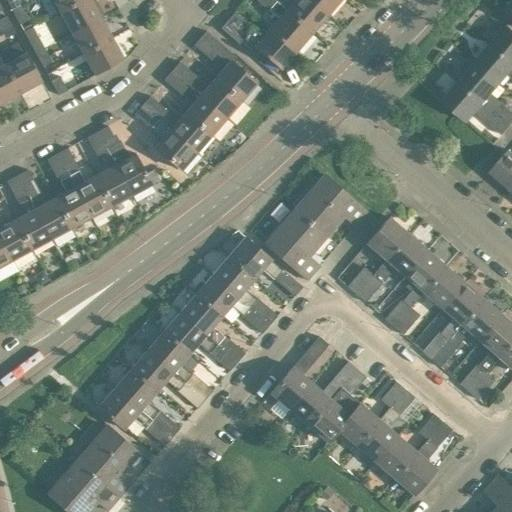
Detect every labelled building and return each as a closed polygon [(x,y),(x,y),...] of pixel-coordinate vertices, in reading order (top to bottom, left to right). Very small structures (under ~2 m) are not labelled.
[(43,0),(50,13),(60,8),(74,0),(43,0)] [(92,0),(74,0),(60,8),(71,29),(100,14),(92,0)] [(278,0),(259,0),(268,7),(269,6),(279,15),(271,25),(297,48),(313,30),(278,0)] [(278,0),(313,30),(329,12),(314,0),(278,0)] [(314,0),(329,12),(338,0),(314,0)] [(511,0),(508,0),(502,7),(511,15),(511,0)] [(21,2),(12,7),(20,21),(28,16),(21,2)] [(234,10),(221,25),(239,41),(244,35),(281,67),(297,48),(271,25),(262,35),(251,26),(252,26),(240,15),(234,10)] [(6,13),(0,16),(0,27),(11,22),(6,13)] [(100,14),(71,29),(83,51),(111,35),(100,14)] [(511,26),(506,22),(490,41),(511,60),(511,26)] [(33,24),(24,28),(35,49),(44,44),(33,24)] [(202,33),(194,42),(212,58),(212,57),(223,66),(215,75),(241,98),(256,80),(231,58),(235,53),(206,28),(202,33)] [(111,35),(83,51),(95,72),(122,57),(123,56),(111,35)] [(0,50),(6,61),(0,63),(0,100),(41,78),(42,78),(26,50),(24,51),(17,38),(0,46),(0,50)] [(511,60),(490,41),(473,60),(498,81),(506,72),(511,76),(511,60)] [(44,44),(35,49),(43,63),(51,58),(44,44)] [(180,59),(172,68),(226,115),(241,98),(215,75),(207,84),(197,75),(197,74),(180,59)] [(473,60),(457,78),(508,122),(511,117),(511,109),(490,91),(498,81),(473,60)] [(172,68),(164,77),(182,92),(183,91),(193,100),(185,109),(211,132),(226,115),(172,68)] [(60,72),(51,77),(58,91),(67,86),(60,72)] [(457,78),(441,97),(465,119),(474,109),(500,132),(508,122),(457,78)] [(150,93),(142,102),(196,149),(211,132),(185,109),(177,118),(167,110),(168,109),(150,93)] [(142,102),(134,111),(150,125),(149,127),(149,130),(160,139),(155,144),(181,167),(196,149),(142,102)] [(108,123),(97,129),(132,193),(152,182),(150,178),(145,168),(135,150),(134,151),(134,152),(128,155),(118,137),(116,138),(108,123)] [(97,129),(86,135),(100,159),(101,158),(106,167),(95,173),(112,204),(132,193),(97,129)] [(67,145),(57,151),(92,215),(112,204),(95,173),(84,179),(79,170),(81,170),(67,145)] [(511,152),(506,147),(488,169),(506,185),(511,178),(511,152)] [(57,151),(46,156),(60,181),(61,180),(66,189),(55,195),(72,226),(92,215),(57,151)] [(154,162),(145,168),(150,178),(160,173),(154,162)] [(27,167),(17,173),(52,236),(72,226),(55,195),(48,199),(44,197),(41,191),(27,167)] [(17,173),(6,178),(20,203),(21,202),(26,211),(15,217),(31,247),(52,236),(17,173)] [(324,173),(295,207),(325,234),(343,214),(354,223),(367,209),(324,173)] [(295,207),(265,241),(307,279),(319,264),(308,254),(325,234),(295,207)] [(0,212),(0,237),(11,258),(31,247),(15,217),(7,221),(3,213),(0,212)] [(366,240),(385,258),(408,231),(389,215),(366,240)] [(373,272),(355,292),(365,300),(365,299),(394,265),(404,274),(427,248),(408,231),(385,258),(373,272)] [(244,234),(228,253),(253,276),(261,267),(293,294),(301,285),(244,234)] [(0,237),(0,264),(11,258),(0,237)] [(384,316),(393,324),(410,304),(423,289),(445,264),(427,248),(404,274),(415,283),(403,297),(401,296),(384,316)] [(228,253),(211,272),(269,322),(277,313),(245,286),(253,276),(228,253)] [(347,283),(346,284),(355,292),(373,272),(372,271),(363,264),(347,283)] [(445,264),(423,289),(442,306),(464,280),(445,264)] [(43,267),(33,273),(39,283),(49,277),(43,267)] [(193,288),(193,290),(194,292),(195,291),(221,314),(229,304),(261,331),(269,322),(211,272),(203,281),(201,280),(199,280),(193,288)] [(422,348),(421,349),(431,357),(483,296),(464,280),(442,306),(453,315),(440,330),(439,329),(422,348)] [(23,281),(16,284),(20,291),(27,288),(23,281)] [(179,310),(205,333),(215,342),(236,360),(244,350),(213,323),(221,314),(195,291),(194,292),(179,310)] [(483,296),(431,357),(440,365),(440,364),(457,344),(469,329),(480,338),(502,313),(483,296)] [(410,304),(393,324),(402,332),(403,332),(419,312),(410,304)] [(179,310),(162,329),(189,351),(199,339),(209,348),(207,351),(228,369),(236,360),(215,342),(179,310)] [(459,381),(468,389),(485,369),(498,355),(511,338),(511,321),(502,313),(480,338),(491,348),(478,363),(476,361),(459,381)] [(162,329),(146,348),(203,397),(212,388),(180,361),(189,351),(162,329)] [(319,333),(271,389),(290,406),(312,380),(301,371),(328,341),(319,333)] [(511,338),(498,355),(511,366),(511,338)] [(146,348),(130,367),(156,389),(164,379),(196,406),(203,397),(146,348)] [(312,380),(290,406),(309,422),(357,366),(348,358),(322,389),(312,380)] [(357,366),(309,422),(328,438),(338,426),(338,425),(360,399),(351,391),(366,374),(357,366)] [(130,367),(114,385),(171,435),(179,426),(147,399),(156,389),(130,367)] [(485,369),(468,389),(477,397),(478,396),(494,377),(485,369)] [(396,378),(381,395),(390,402),(390,403),(405,385),(396,378)] [(114,385),(98,403),(125,426),(132,417),(163,444),(171,435),(114,385)] [(379,416),(357,442),(376,458),(398,432),(388,423),(399,410),(414,393),(405,385),(390,403),(390,402),(379,415),(379,416)] [(360,399),(338,425),(338,426),(357,442),(379,416),(379,415),(360,399)] [(433,411),(417,429),(426,437),(427,437),(442,419),(441,418),(433,411)] [(35,418),(30,424),(36,429),(40,423),(35,418)] [(417,448),(395,474),(414,490),(436,464),(426,456),(451,427),(442,419),(427,437),(426,437),(417,448)] [(108,422),(77,458),(119,494),(132,479),(121,470),(139,449),(108,422)] [(398,432),(376,458),(395,474),(417,448),(398,432)] [(49,490),(48,492),(70,511),(83,511),(96,498),(107,507),(119,494),(77,458),(49,490)] [(511,486),(497,473),(490,482),(511,500),(511,486)] [(327,482),(319,491),(326,497),(334,488),(327,482)] [(511,511),(511,500),(490,482),(483,490),(501,506),(495,511),(511,511)]
